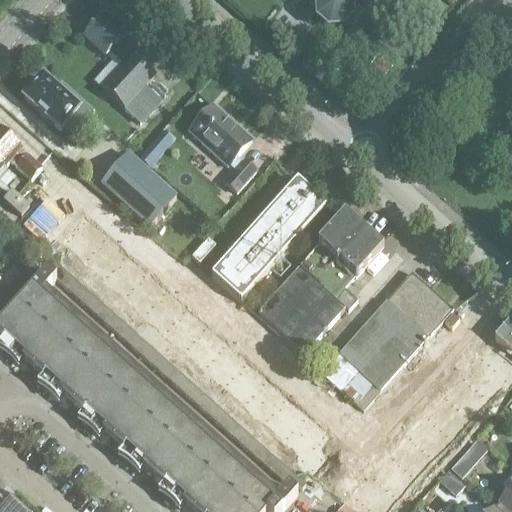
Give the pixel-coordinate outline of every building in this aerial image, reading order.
[(324,0),(316,10),(317,25),(328,34),(343,33),(352,42),(363,30),(353,22),(352,7),(349,4),(352,0),(355,0),(365,8),(372,0),(344,0),(324,0)] [(140,127),(159,106),(144,92),(156,79),(118,44),(121,41),(99,21),(83,39),(120,73),(102,93),(140,127)] [(43,81),(35,90),(31,89),(25,96),(27,100),(25,102),(60,134),(64,130),(66,132),(78,123),(83,128),(94,116),(62,88),(57,94),(43,81)] [(236,197),(257,174),(245,164),(243,166),(236,161),(251,144),(213,109),(189,136),(227,171),(229,169),(236,175),(225,187),(236,197)] [(31,184),(41,172),(0,134),(0,176),(10,165),(31,184)] [(150,173),(173,145),(162,136),(139,163),(150,173)] [(126,209),(152,179),(129,158),(102,188),(126,209)] [(149,230),(176,200),(152,179),(126,209),(149,230)] [(241,306),(327,210),(297,183),(211,280),(241,306)] [(318,247),(319,249),(299,271),(258,317),(304,358),(345,313),(348,317),(358,304),(345,293),(355,281),(357,282),(384,252),(345,217),(318,247)] [(86,220),(66,243),(86,261),(106,239),(86,220)] [(106,239),(86,261),(106,279),(126,257),(106,239)] [(199,267),(215,249),(208,242),(192,260),(199,267)] [(126,257),(106,279),(126,297),(146,275),(126,257)] [(265,499),(41,300),(56,283),(265,469),(273,460),(56,266),(0,327),(0,340),(4,345),(7,342),(16,350),(15,352),(17,354),(18,352),(27,360),(25,363),(33,371),(33,372),(35,374),(36,373),(44,381),(47,378),(56,386),(55,388),(57,390),(58,388),(68,396),(65,399),(74,407),(73,408),(75,410),(76,409),(85,417),(87,414),(96,422),(95,423),(97,425),(99,424),(108,432),(105,435),(114,443),(113,444),(116,446),(116,445),(125,452),(128,450),(137,458),(135,459),(138,461),(139,460),(148,468),(146,471),(154,479),(156,482),(157,481),(165,488),(168,486),(177,494),(176,495),(178,497),(179,496),(189,504),(186,507),(192,511),(285,511),(298,498),(289,489),(277,502),(269,495),(265,499)] [(373,387),(382,395),(453,311),(410,274),(324,376),(357,405),(373,387)] [(146,275),(126,297),(146,315),(166,293),(146,275)] [(166,293),(146,315),(166,333),(186,311),(166,293)] [(186,311),(166,333),(186,351),(206,329),(186,311)] [(206,329),(186,351),(206,369),(226,346),(206,329)] [(226,346),(206,369),(226,387),(246,364),(226,346)] [(481,358),(463,378),(485,398),(502,380),(507,384),(511,378),(511,367),(503,360),(495,369),(481,358)] [(246,364),(226,387),(246,405),(266,382),(246,364)] [(463,378),(445,398),(467,418),(485,398),(463,378)] [(266,382),(246,405),(266,422),(286,400),(266,382)] [(445,398),(427,418),(449,438),(467,418),(445,398)] [(286,400),(266,422),(286,440),(306,418),(286,400)] [(306,418),(286,440),(305,457),(300,462),(312,473),(325,459),(315,450),(327,437),(306,418)] [(427,418),(409,438),(431,458),(449,438),(427,418)] [(409,438),(391,458),(414,478),(431,458),(409,438)] [(462,485),(487,457),(476,447),(451,475),(462,485)] [(391,458),(373,478),(396,498),(414,478),(391,458)] [(465,491),(449,477),(439,487),(455,501),(465,491)] [(373,478),(355,499),(368,511),(366,511),(383,511),(396,498),(373,478)] [(511,511),(511,488),(497,505),(499,506),(496,510),(494,508),(490,511),(511,511)] [(21,511),(12,503),(3,511),(21,511)]
